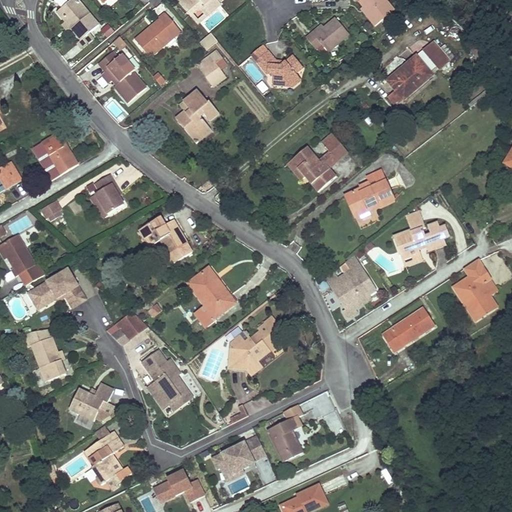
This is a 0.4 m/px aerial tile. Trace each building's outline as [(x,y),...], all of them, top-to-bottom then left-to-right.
[(78,0),(71,0),(58,11),(67,21),(72,28),(81,39),(89,33),(99,25),(78,0)] [(178,0),(191,15),(199,8),(205,15),(221,2),(218,0),(178,0)] [(357,0),(364,7),(366,10),(364,12),(375,25),(394,10),(387,1),(386,0),(357,0)] [(199,8),(191,15),(198,22),(205,15),(199,8)] [(151,27),(136,40),(151,57),(181,31),(167,14),(161,19),(162,22),(153,29),(151,27)] [(312,32),(306,37),(316,49),(322,45),(329,52),(350,34),(336,18),(325,28),(315,36),(312,32)] [(161,19),(151,27),(153,29),(162,22),(161,19)] [(67,21),(63,24),(69,31),(72,28),(67,21)] [(322,24),(312,32),(315,36),(325,28),(322,24)] [(107,35),(113,31),(108,25),(102,30),(107,35)] [(81,39),(78,42),(83,48),(93,39),(89,33),(81,39)] [(218,41),(212,33),(201,43),(207,50),(218,41)] [(127,46),(120,38),(114,43),(121,52),(127,46)] [(433,43),(424,51),(430,58),(439,69),(449,61),(433,43)] [(258,61),(269,51),(264,45),(253,55),(258,61)] [(220,68),(217,63),(223,58),(217,50),(197,65),(207,78),(220,68)] [(269,51),(258,61),(268,74),(274,75),(273,85),(287,87),(299,76),(296,73),(303,67),(294,56),(286,61),(276,60),(269,51)] [(114,53),(100,65),(105,72),(109,69),(121,83),(117,86),(116,87),(129,104),(147,88),(135,72),(136,71),(124,56),(119,59),(114,53)] [(417,57),(388,81),(396,90),(397,91),(400,89),(407,97),(432,75),(423,64),(417,57)] [(229,65),(223,58),(217,63),(220,68),(222,70),(229,65)] [(439,69),(430,58),(423,64),(432,75),(439,69)] [(220,68),(207,78),(214,87),(227,77),(222,70),(220,68)] [(109,69),(105,72),(117,86),(121,83),(109,69)] [(158,73),(154,77),(161,86),(166,82),(158,73)] [(302,80),(299,76),(287,87),(293,87),(302,80)] [(396,90),(389,96),(396,106),(407,97),(400,89),(397,91),(396,90)] [(197,90),(183,101),(190,110),(187,113),(185,111),(176,118),(190,134),(195,130),(202,138),(212,130),(201,116),(204,113),(210,120),(219,113),(209,101),(208,102),(197,90)] [(183,101),(180,104),(185,111),(187,113),(190,110),(183,101)] [(195,130),(190,134),(197,143),(202,138),(195,130)] [(332,134),(322,143),(330,152),(339,162),(349,153),(332,134)] [(56,135),(42,144),(59,171),(50,177),(52,181),(79,165),(68,146),(64,148),(56,135)] [(42,144),(33,149),(50,177),(59,171),(42,144)] [(307,147),(292,160),(297,167),(296,169),(304,178),(306,176),(318,191),(336,176),(330,169),(323,161),(321,163),(319,161),(307,147)] [(511,148),(502,164),(511,170),(511,148)] [(339,162),(330,152),(319,161),(321,163),(323,161),(330,169),(339,162)] [(292,160),(288,164),(301,180),(304,178),(296,169),(297,167),(292,160)] [(23,182),(12,164),(0,171),(0,174),(9,190),(23,182)] [(381,170),(368,176),(370,180),(360,185),(361,188),(363,187),(364,190),(386,180),(381,170)] [(110,175),(95,184),(100,192),(96,194),(108,215),(125,205),(119,196),(112,185),(115,183),(110,175)] [(395,199),(386,180),(364,190),(363,187),(361,188),(350,193),(359,212),(368,208),(369,210),(395,199)] [(115,183),(112,185),(119,196),(122,195),(115,183)] [(350,193),(345,195),(355,217),(369,210),(368,208),(359,212),(350,193)] [(102,218),(108,215),(96,194),(91,198),(102,218)] [(57,202),(42,211),(46,217),(47,216),(50,220),(62,213),(59,209),(61,209),(57,202)] [(420,211),(407,216),(411,226),(424,222),(420,211)] [(161,217),(140,229),(150,246),(161,240),(170,255),(165,257),(169,266),(191,253),(186,244),(186,243),(175,224),(167,229),(165,225),(161,217)] [(175,224),(173,221),(165,225),(167,229),(175,224)] [(412,229),(394,236),(403,259),(420,253),(420,251),(428,248),(430,253),(447,246),(445,240),(450,238),(446,226),(440,228),(438,222),(429,226),(432,234),(426,236),(423,228),(426,227),(424,222),(411,226),(412,229)] [(17,234),(0,244),(0,246),(6,257),(12,268),(11,269),(15,276),(19,274),(35,264),(17,234)] [(369,245),(363,249),(367,253),(373,249),(369,245)] [(362,250),(357,254),(360,258),(365,254),(362,250)] [(420,253),(403,259),(406,268),(424,261),(420,253)] [(353,270),(361,265),(355,256),(347,262),(353,270)] [(486,300),(489,298),(497,293),(476,261),(464,269),(469,278),(452,288),(474,322),(493,309),(486,300)] [(19,274),(25,285),(45,274),(38,262),(35,264),(19,274)] [(353,270),(347,262),(340,268),(345,275),(353,270)] [(335,271),(326,278),(345,310),(353,305),(356,310),(372,300),(369,295),(377,290),(361,265),(353,270),(345,275),(340,279),(335,271)] [(209,268),(205,271),(213,282),(217,279),(209,268)] [(45,307),(58,298),(57,296),(63,292),(66,297),(73,308),(87,299),(69,269),(35,290),(45,307)] [(235,303),(217,279),(213,282),(205,271),(188,284),(205,306),(206,307),(215,318),(235,303)] [(325,280),(318,284),(323,292),(330,287),(325,280)] [(35,290),(29,294),(39,310),(45,307),(35,290)] [(63,292),(57,296),(58,298),(60,301),(66,297),(63,292)] [(486,300),(493,309),(495,308),(489,298),(486,300)] [(148,312),(154,318),(160,312),(154,306),(148,312)] [(206,307),(205,306),(195,314),(206,327),(216,320),(215,318),(206,307)] [(425,310),(384,335),(395,352),(436,327),(425,310)] [(133,312),(117,324),(129,340),(148,326),(133,312)] [(274,319),(271,316),(264,322),(265,323),(267,325),(274,319)] [(232,342),(229,369),(246,371),(252,378),(264,368),(260,363),(271,353),(270,352),(281,344),(278,340),(285,334),(274,319),(267,325),(265,323),(258,328),(259,330),(250,337),(245,331),(234,339),(235,340),(232,342)] [(129,340),(117,324),(107,331),(123,346),(130,341),(129,340)] [(148,326),(129,340),(130,341),(149,327),(148,326)] [(53,338),(50,330),(40,332),(44,342),(53,338)] [(44,342),(40,332),(24,335),(28,347),(31,346),(45,382),(67,374),(62,360),(59,352),(53,338),(44,342)] [(182,380),(178,375),(181,373),(176,366),(173,369),(168,362),(160,351),(142,363),(153,379),(155,377),(160,374),(162,378),(158,381),(153,384),(159,393),(161,391),(171,404),(188,392),(181,381),(182,380)] [(264,368),(275,358),(271,353),(260,363),(264,368)] [(176,366),(171,359),(168,362),(173,369),(176,366)] [(175,410),(194,397),(190,391),(182,380),(181,381),(188,392),(171,404),(175,410)] [(79,389),(69,409),(79,414),(94,421),(96,418),(100,420),(111,415),(115,406),(108,403),(114,391),(101,384),(98,391),(96,397),(91,394),(79,389)] [(171,404),(161,391),(159,393),(153,384),(149,387),(164,409),(171,404)] [(328,394),(306,402),(312,419),(334,411),(328,394)] [(298,416),(299,418),(304,416),(299,405),(283,413),(288,422),(298,416)] [(242,418),(247,416),(243,406),(237,409),(240,415),(242,418)] [(232,423),(242,418),(240,415),(230,420),(232,423)] [(288,422),(267,432),(283,465),(305,454),(294,432),(304,427),(299,418),(298,416),(288,422)] [(105,427),(95,433),(101,442),(111,435),(105,427)] [(125,448),(115,433),(111,435),(101,442),(84,454),(94,469),(92,470),(97,479),(96,480),(96,482),(99,486),(102,486),(106,483),(116,476),(121,483),(123,481),(133,475),(128,468),(124,471),(117,461),(115,462),(112,457),(114,455),(125,448)] [(255,463),(267,457),(257,436),(211,458),(218,471),(220,470),(227,484),(246,475),(244,472),(256,466),(255,463)] [(51,462),(47,465),(52,479),(57,477),(51,462)] [(162,506),(186,495),(190,504),(206,497),(198,480),(191,484),(184,471),(167,479),(169,482),(154,489),(162,506)] [(121,483),(116,476),(106,483),(111,490),(112,489),(113,491),(119,488),(118,486),(121,483)] [(319,485),(301,493),(302,496),(298,498),(282,505),(284,511),(309,511),(328,504),(319,485)]
